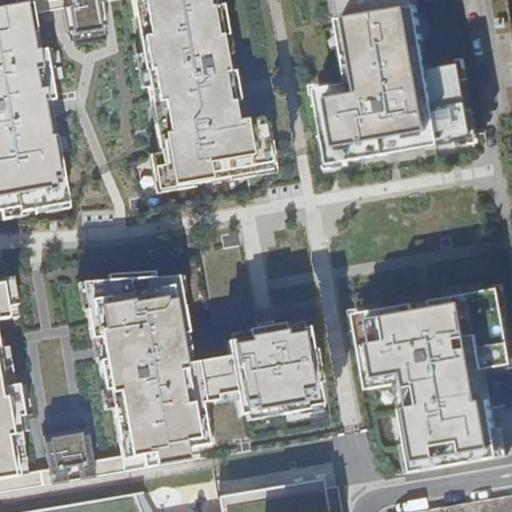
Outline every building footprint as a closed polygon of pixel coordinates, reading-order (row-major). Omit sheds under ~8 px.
[(212,0),(128,0),(151,158),(156,193),(274,172),(261,108),(236,113),(212,0)] [(327,0),(341,77),(314,82),(330,171),(475,144),(460,61),(431,67),(418,0),(327,0)] [(32,7),(0,12),(0,212),(20,209),(20,215),(45,211),(44,205),(68,201),(65,185),(57,140),(49,141),(45,105),(54,103),(46,52),(34,53),(31,36),(37,35),(32,7)] [(175,277),(82,281),(118,473),(212,454),(202,400),(245,392),(253,427),(323,406),(309,322),(220,334),(222,350),(189,356),(175,277)] [(511,347),(501,282),(351,307),(367,389),(392,385),(407,478),(503,465),(498,433),(488,366),(511,361),(511,347)] [(0,483),(0,484),(19,480),(15,452),(23,450),(19,420),(24,419),(19,388),(0,391),(0,377),(3,378),(0,357),(0,324),(8,324),(2,291),(0,291),(0,483)] [(89,440),(45,446),(49,473),(63,472),(65,484),(95,479),(89,440)] [(148,511),(139,494),(30,511),(331,511),(327,482),(214,496),(215,511),(148,511)]
